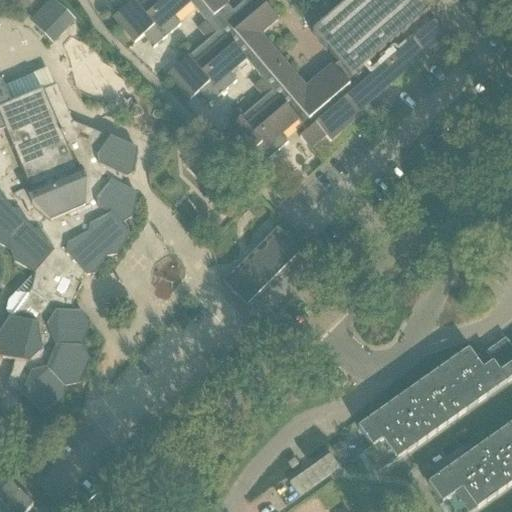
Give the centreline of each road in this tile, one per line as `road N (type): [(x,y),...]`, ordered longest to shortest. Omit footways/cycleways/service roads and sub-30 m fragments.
road 1 (unclassified): [(319,323),(511,126)]
road 2 (unclassified): [(134,511),(319,323)]
road 3 (residential): [(225,511),(304,419),(348,405),(373,368)]
road 4 (residential): [(409,346),(445,274),(511,206)]
